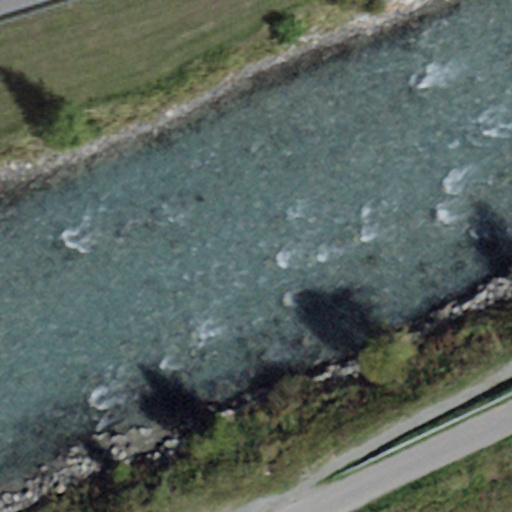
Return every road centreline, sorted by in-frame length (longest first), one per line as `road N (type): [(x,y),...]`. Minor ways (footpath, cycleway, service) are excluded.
road 1 (track): [(247,511),(511,367)]
road 2 (track): [(511,418),(320,511)]
